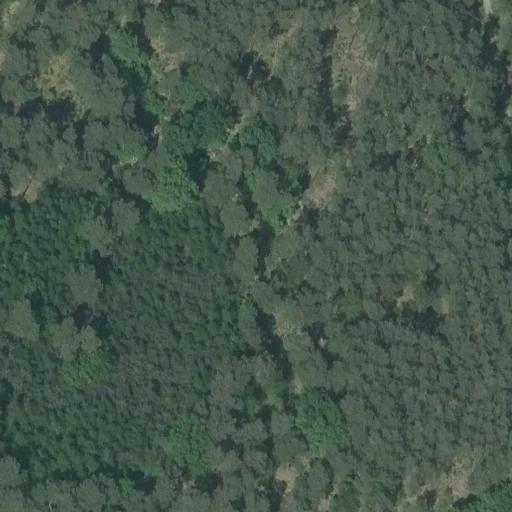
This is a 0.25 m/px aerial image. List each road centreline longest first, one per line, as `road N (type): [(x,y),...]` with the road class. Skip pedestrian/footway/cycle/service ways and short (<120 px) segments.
road 1 (track): [(290,197),(362,511)]
road 2 (track): [(478,0),(511,158)]
